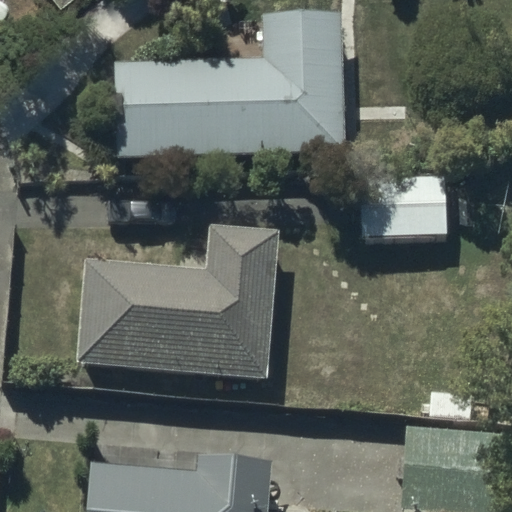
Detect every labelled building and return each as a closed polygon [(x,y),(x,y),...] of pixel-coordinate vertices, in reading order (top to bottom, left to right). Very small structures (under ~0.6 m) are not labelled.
[(114,68),(116,162),(346,160),(345,19),(263,19),(263,66),(114,68)] [(363,175),(362,239),(447,240),(448,175),(363,175)] [(85,265),(78,367),(267,382),(278,238),(210,233),(207,274),(85,265)] [(411,264),(400,378),(511,385),(511,255),(471,252),(470,268),(411,264)] [(494,511),(496,436),(405,431),(402,511),(494,511)] [(91,468),(87,511),(268,511),(273,468),(206,462),(207,454),(99,444),(97,468),(91,468)]
